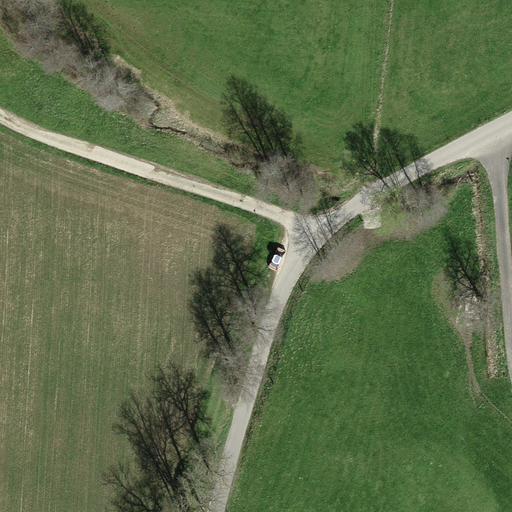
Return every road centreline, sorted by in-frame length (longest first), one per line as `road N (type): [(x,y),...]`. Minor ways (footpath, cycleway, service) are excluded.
road 1 (unclassified): [(511,118),(366,196),(302,252),(273,313),(216,511)]
road 2 (track): [(0,113),(36,135),(318,232)]
road 3 (track): [(511,357),(490,130)]
